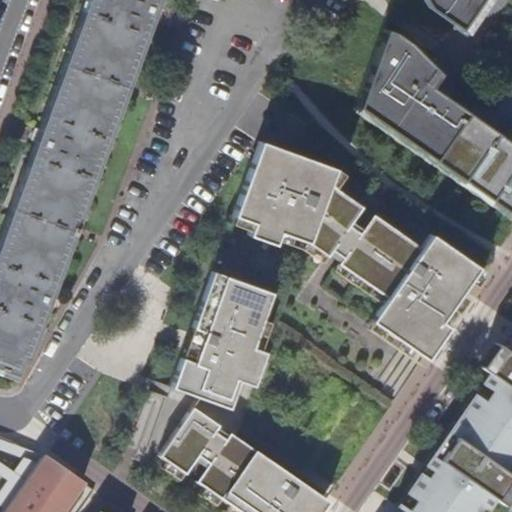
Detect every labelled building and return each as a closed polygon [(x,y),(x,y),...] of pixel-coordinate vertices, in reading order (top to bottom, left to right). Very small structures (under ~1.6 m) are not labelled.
[(147,2),(147,0),(92,0),(46,131),(37,129),(32,142),(41,146),(0,261),(0,369),(15,375),(37,309),(49,312),(54,298),(43,294),(142,15),(154,19),(158,7),(147,2)] [(511,0),(420,0),(425,6),(457,29),(477,0),(511,0)] [(477,0),(457,29),(463,33),(486,0),(477,0)] [(428,83),(437,70),(405,42),(390,31),(382,28),(353,107),(511,216),(511,118),(502,133),(428,83)] [(360,205),(327,183),(333,166),(258,139),(237,196),(257,204),(253,215),(281,225),(285,213),(314,224),(326,254),(327,253),(358,209),(360,205)] [(368,216),(358,209),(327,253),(337,260),(368,216)] [(420,247),(370,213),(368,216),(337,260),(336,262),(384,296),(367,320),(424,359),(447,326),(441,321),(478,267),(430,233),(420,247)] [(178,356),(167,386),(226,407),(236,379),(249,384),(261,350),(248,345),(268,291),(211,270),(189,328),(199,331),(189,360),(178,356)] [(511,332),(402,492),(431,511),(482,511),(511,469),(511,332)] [(181,472),(214,423),(188,405),(155,455),(181,472)] [(192,480),(225,431),(214,423),(181,472),(192,480)] [(239,511),(315,511),(325,498),(225,431),(192,480),(239,511)] [(0,475),(4,479),(0,485),(0,503),(3,506),(40,452),(28,447),(0,437),(0,475)] [(3,506),(0,510),(0,511),(64,511),(85,482),(40,451),(40,452),(3,506)] [(118,511),(102,500),(93,511),(118,511)]
